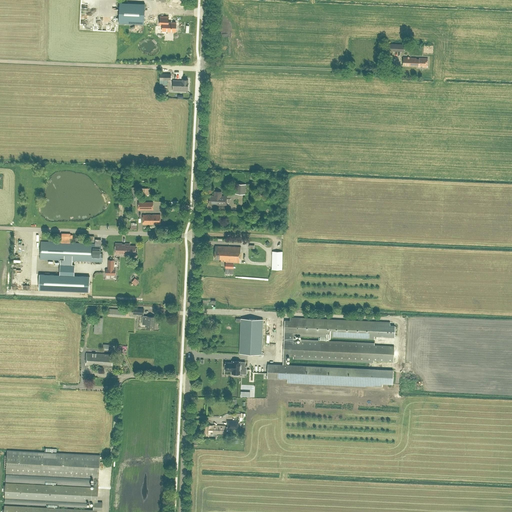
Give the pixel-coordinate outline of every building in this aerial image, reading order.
[(120,3),(119,23),(144,24),(145,4),(120,3)] [(160,16),(160,25),(163,25),(162,30),(176,31),(176,22),(168,22),(168,17),(160,16)] [(427,67),(428,58),(419,57),(419,59),(416,59),(416,58),(408,57),(403,57),(403,65),(418,65),(418,67),(420,67),(420,66),(423,66),(423,67),(427,67)] [(187,91),(188,80),(182,79),(182,81),(173,80),(173,90),(187,91)] [(245,194),(246,184),(235,183),(235,193),(245,194)] [(214,195),(209,195),(209,204),(226,205),(227,196),(218,195),(219,191),(214,191),(214,195)] [(144,215),(144,224),(161,224),(161,215),(144,215)] [(71,238),(73,238),(73,233),(60,232),(60,242),(71,242),(71,238)] [(40,259),(60,260),(60,264),(72,264),(72,260),(102,261),(103,254),(100,253),(101,244),(41,241),(40,259)] [(115,243),(115,254),(129,255),(129,254),(136,254),(136,246),(130,246),(130,243),(125,243),(125,245),(122,245),(122,243),(115,243)] [(225,262),(234,262),(239,262),(240,262),(241,247),(215,246),(215,258),(221,259),(221,261),(225,261),(225,262)] [(273,268),(273,269),(284,269),(284,258),(277,258),(277,268),(273,268)] [(108,260),(108,269),(106,269),(106,274),(115,275),(115,269),(113,269),(114,260),(108,260)] [(90,276),(39,274),(39,290),(89,292),(90,276)] [(155,317),(147,316),(142,316),(142,324),(147,324),(147,328),(154,328),(155,317)] [(101,334),(103,318),(95,317),(94,333),(101,334)] [(284,341),(283,355),(283,365),(268,364),(267,378),(287,379),(287,383),(367,387),(367,386),(382,387),(382,384),(392,384),(393,370),(286,365),(286,356),(393,361),(394,346),(293,341),(293,336),(374,339),(374,336),(394,337),(395,325),(390,325),(390,322),(290,317),(290,320),(285,320),(284,341)] [(241,318),(239,353),(261,354),(263,319),(241,318)] [(265,346),(265,354),(269,354),(277,354),(277,343),(274,343),(274,346),(265,346)] [(101,366),(112,367),(113,354),(86,353),(85,365),(102,366),(101,366)] [(232,363),(225,362),(224,370),(231,370),(231,373),(233,373),(233,375),(238,375),(238,374),(239,374),(239,369),(244,369),(244,362),(239,362),(239,361),(232,361),(232,363)] [(212,433),(225,434),(225,429),(238,429),(238,421),(228,421),(228,427),(225,427),(225,426),(210,426),(210,425),(206,425),(205,433),(212,434),(212,433)] [(97,502),(98,488),(98,478),(99,478),(100,455),(7,450),(6,473),(95,477),(94,487),(6,483),(5,498),(93,502),(93,510),(5,505),(4,511),(96,511),(97,510),(102,511),(102,502),(97,502)]
